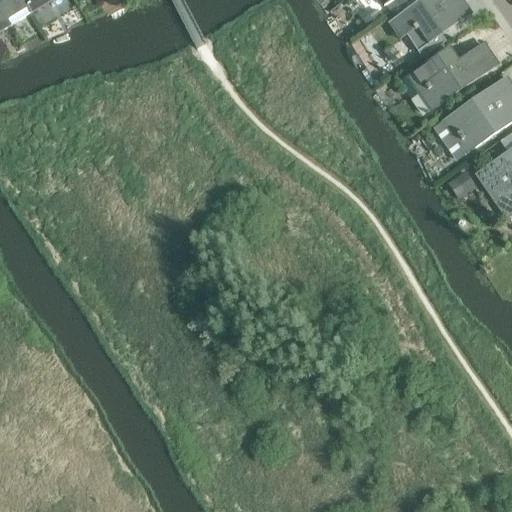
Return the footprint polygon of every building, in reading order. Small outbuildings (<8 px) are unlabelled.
[(0,0),(0,33),(11,27),(6,18),(25,6),(21,0),(0,0)] [(21,0),(25,6),(31,15),(55,0),(21,0)] [(377,0),(384,8),(396,0),(377,0)] [(424,0),(389,25),(401,41),(417,30),(429,46),(472,16),(460,0),(424,0)] [(449,51),(409,79),(432,112),(497,66),(484,46),(458,64),(449,51)] [(511,86),(507,79),(500,84),(446,121),(461,143),(464,141),(472,152),(511,124),(511,105),(507,98),(511,94),(511,86)] [(511,153),(479,176),(507,216),(511,213),(511,153)] [(449,185),(460,201),(476,190),(465,174),(449,185)]
